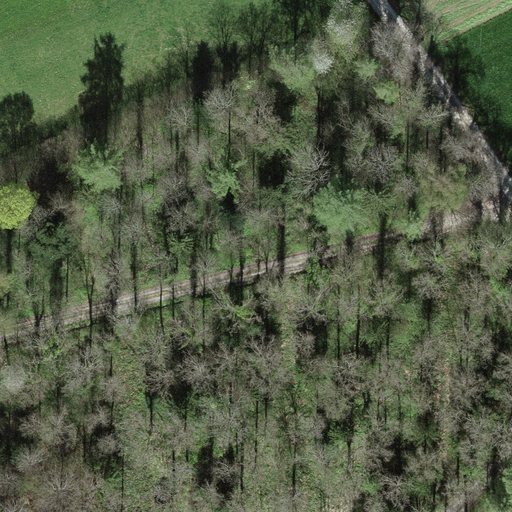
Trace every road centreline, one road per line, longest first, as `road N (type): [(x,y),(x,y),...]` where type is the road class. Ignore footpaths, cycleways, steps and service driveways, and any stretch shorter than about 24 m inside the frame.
road 1 (track): [(0,336),(511,206)]
road 2 (track): [(511,192),(375,0)]
